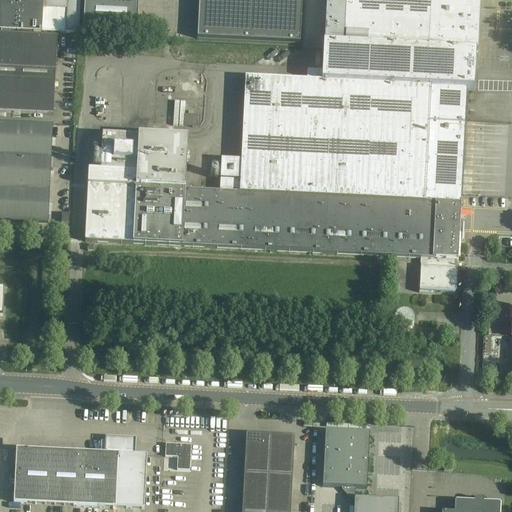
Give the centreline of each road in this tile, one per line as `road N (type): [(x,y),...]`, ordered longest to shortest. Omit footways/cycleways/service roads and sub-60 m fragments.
road 1 (unclassified): [(0,384),(467,407)]
road 2 (residential): [(467,407),(473,269),(511,271)]
